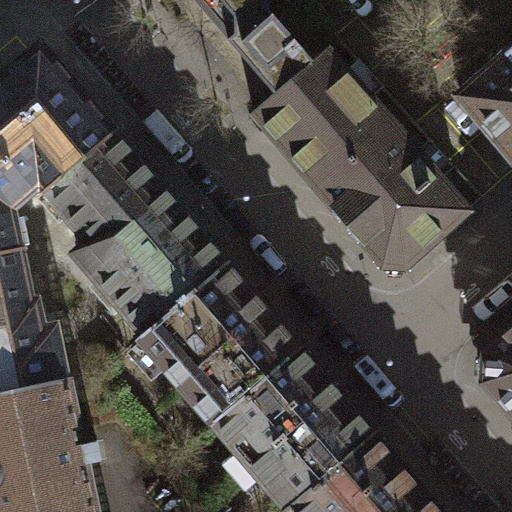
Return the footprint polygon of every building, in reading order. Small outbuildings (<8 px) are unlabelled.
[(269,11),(269,0),(194,0),(255,70),(253,72),(274,96),(276,98),(315,65),(313,62),(277,20),(269,11)] [(301,0),(277,20),(313,62),(326,50),(338,40),(303,0),(301,0)] [(0,254),(20,251),(12,207),(40,184),(46,192),(113,134),(40,49),(0,82),(0,254)] [(386,265),(404,267),(468,212),(367,95),(326,50),(313,62),(315,65),(276,98),(274,96),(254,113),(280,143),(307,174),(386,265)] [(511,53),(462,97),(511,153),(511,53)] [(145,334),(226,265),(113,134),(46,192),(89,242),(75,253),(145,334)] [(20,251),(0,254),(0,393),(65,380),(54,329),(43,331),(40,314),(32,305),(20,251)] [(214,422),(299,350),(226,265),(145,334),(141,338),(214,422)] [(511,331),(487,353),(485,383),(511,413),(511,331)] [(299,350),(214,422),(288,508),(289,507),(373,436),(299,350)] [(65,380),(0,393),(0,511),(95,511),(85,464),(102,460),(98,441),(80,444),(67,379),(65,380)] [(438,511),(373,436),(289,507),(293,511),(438,511)]
